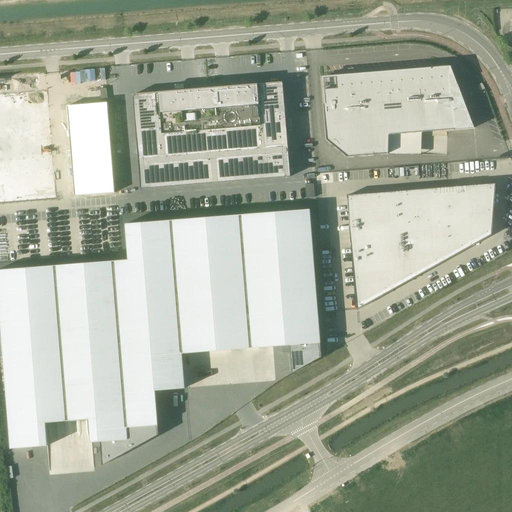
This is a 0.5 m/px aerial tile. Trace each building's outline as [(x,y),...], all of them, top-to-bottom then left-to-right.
[(352,64),(352,70),(413,66),(413,60),(352,64)] [(450,64),(433,65),(434,69),(324,78),(326,104),(323,104),(326,140),(347,157),(388,154),(389,135),(456,130),(453,93),(451,93),(449,75),(451,75),(450,64)] [(283,83),(133,95),(141,189),(290,176),(283,83)] [(0,201),(55,198),(49,89),(0,91),(0,201)] [(107,103),(68,106),(75,196),(114,193),(107,103)] [(467,186),(347,196),(356,310),(407,282),(414,278),(420,275),(424,272),(424,263),(423,250),(452,248),(454,248),(460,248),(460,247),(462,247),(462,237),(465,237),(471,237),(471,236),(481,236),(491,235),(490,213),(490,206),(489,206),(488,188),(495,187),(495,184),(477,185),(467,186)] [(128,260),(0,270),(0,309),(11,449),(48,446),(46,423),(90,419),(91,442),(100,442),(102,465),(159,434),(155,391),(185,388),(182,354),(290,345),(292,373),(322,357),(310,209),(126,224),(128,260)]
